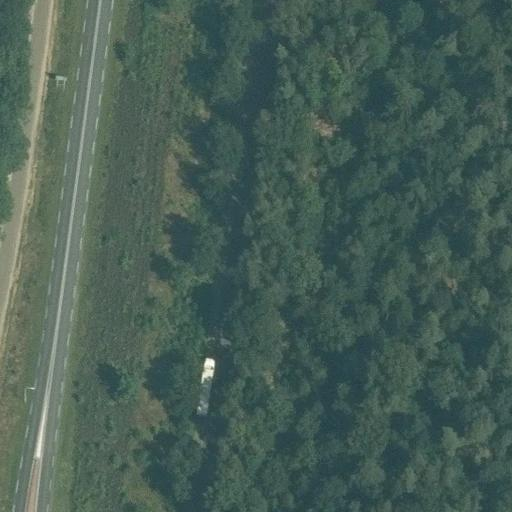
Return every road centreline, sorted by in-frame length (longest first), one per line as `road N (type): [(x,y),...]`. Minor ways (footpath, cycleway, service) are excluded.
road 1 (primary): [(33,511),(100,0)]
road 2 (unclassified): [(205,511),(266,0)]
road 3 (tertiary): [(0,288),(43,0)]
